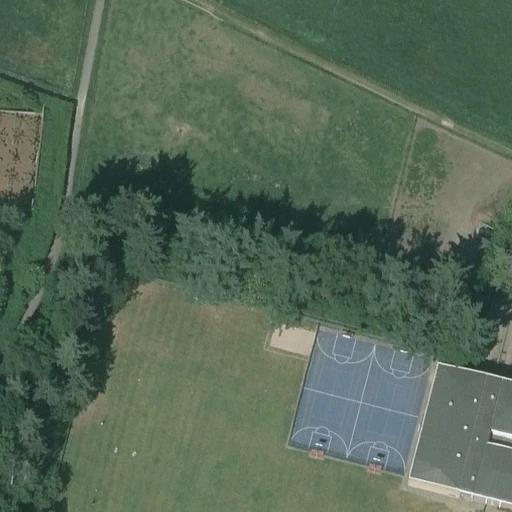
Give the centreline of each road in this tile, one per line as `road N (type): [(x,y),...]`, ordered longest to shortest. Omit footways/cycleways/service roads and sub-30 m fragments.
road 1 (track): [(0,378),(50,263),(98,0)]
road 2 (track): [(511,155),(194,0)]
